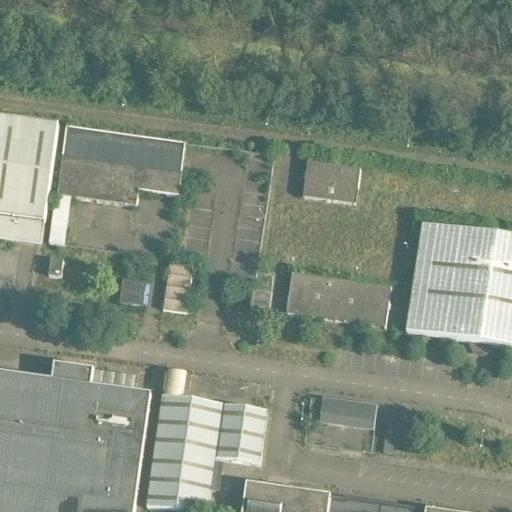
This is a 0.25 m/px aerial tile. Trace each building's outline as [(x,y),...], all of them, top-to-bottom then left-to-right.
[(0,220),(45,227),(59,132),(0,123),(0,220)] [(185,150),(63,134),(55,198),(136,209),(138,192),(179,198),(185,150)] [(308,166),(303,201),(355,208),(360,174),(308,166)] [(511,352),(511,243),(424,229),(407,337),(511,352)] [(143,310),(146,286),(149,265),(126,262),(123,283),(119,307),(143,310)] [(51,263),(49,279),(61,281),(63,265),(51,263)] [(186,316),(193,268),(170,265),(163,313),(186,316)] [(386,332),(391,292),(292,278),(287,318),(386,332)] [(269,315),(272,296),(253,293),(250,313),(269,315)] [(136,511),(151,399),(132,396),(90,390),(92,375),(54,370),(52,385),(0,377),(0,511),(130,511),(131,511),(136,511)] [(260,469),(267,416),(163,401),(147,511),(207,511),(210,494),(220,495),(224,464),(260,469)] [(374,427),(377,411),(323,403),(321,419),(374,427)] [(329,511),(331,500),(330,500),(259,489),(247,487),(243,511),(329,511)] [(415,511),(331,500),(329,511),(415,511)]
